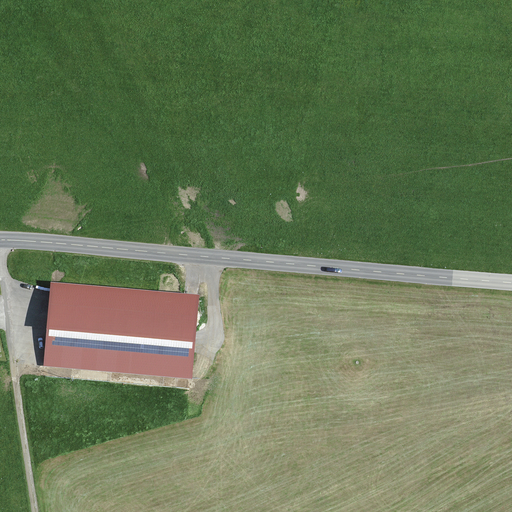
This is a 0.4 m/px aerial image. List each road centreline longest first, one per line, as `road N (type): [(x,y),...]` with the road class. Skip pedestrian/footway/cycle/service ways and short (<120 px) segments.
road 1 (tertiary): [(511,278),(0,239)]
road 2 (track): [(35,511),(0,261)]
